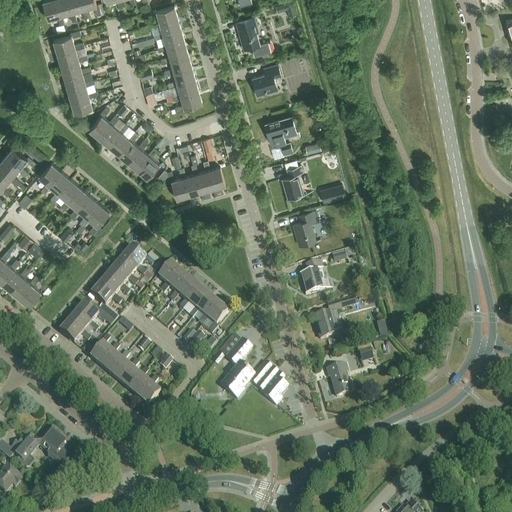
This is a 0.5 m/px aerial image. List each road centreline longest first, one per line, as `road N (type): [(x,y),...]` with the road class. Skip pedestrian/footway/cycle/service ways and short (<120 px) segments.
road 1 (residential): [(328,454),(193,0)]
road 2 (secondary): [(424,0),(481,298),(483,350)]
road 3 (residential): [(120,457),(147,429),(0,305)]
road 4 (residential): [(511,191),(492,178),(475,144),(476,60),(462,0)]
road 5 (tertiary): [(328,454),(452,394),(483,350)]
road 6 (tertiary): [(138,503),(218,479),(288,500)]
road 7 (unclassified): [(120,457),(23,370)]
